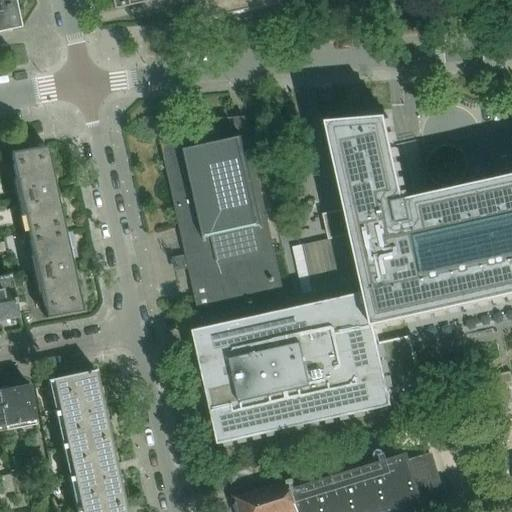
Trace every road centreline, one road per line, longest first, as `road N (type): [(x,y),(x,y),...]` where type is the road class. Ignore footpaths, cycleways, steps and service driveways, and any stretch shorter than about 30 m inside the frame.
road 1 (residential): [(83,83),(511,46)]
road 2 (residential): [(135,332),(83,83)]
road 3 (residential): [(176,511),(135,332)]
road 4 (residential): [(0,362),(135,332)]
